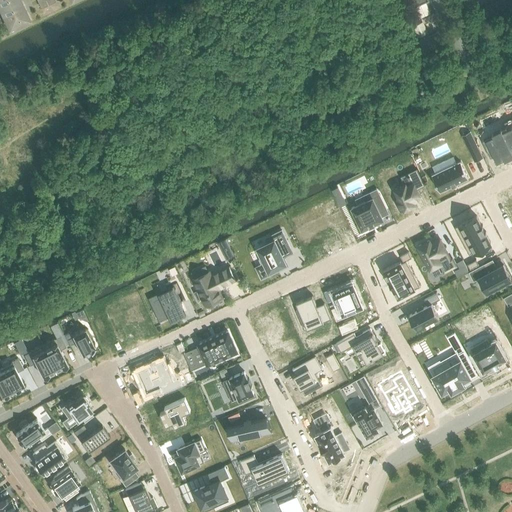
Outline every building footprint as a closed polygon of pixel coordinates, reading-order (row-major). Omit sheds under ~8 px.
[(28,19),(23,9),(19,0),(16,0),(0,8),(9,25),(8,26),(10,29),(13,27),(12,27),(28,19)] [(455,16),(447,0),(433,0),(443,21),(455,16)] [(487,22),(511,9),(511,0),(499,0),(481,9),(487,22)] [(428,33),(423,22),(413,26),(418,37),(428,33)] [(473,56),(458,23),(446,29),(461,62),(473,56)] [(447,42),(441,30),(419,40),(425,52),(447,42)] [(473,121),(468,123),(470,129),(475,138),(480,136),(475,126),(473,121)] [(493,135),(482,141),(490,157),(494,156),(497,162),(498,161),(498,160),(503,157),(505,160),(511,156),(511,126),(507,128),(502,131),(501,128),(492,133),(493,135)] [(472,137),(465,140),(475,161),(482,157),(472,137)] [(460,161),(431,175),(439,191),(468,178),(460,161)] [(404,184),(395,189),(399,197),(396,199),(401,210),(405,208),(405,209),(415,204),(413,200),(417,198),(417,199),(420,198),(416,189),(425,185),(417,168),(408,172),(408,173),(407,173),(408,173),(409,176),(408,176),(409,178),(410,178),(412,182),(411,182),(412,182),(405,185),(405,184),(404,184)] [(357,204),(351,207),(362,229),(369,225),(370,225),(375,223),(375,222),(383,219),(380,212),(387,209),(379,194),(365,201),(365,200),(363,196),(355,199),(357,203),(358,204),(357,204)] [(323,219),(305,228),(315,250),(334,242),(332,238),(342,233),(330,209),(320,214),(323,219)] [(465,221),(455,226),(469,254),(478,249),(481,255),(492,249),(489,243),(490,242),(485,232),(486,232),(485,231),(482,226),(483,226),(482,225),(481,225),(476,215),(468,220),(468,219),(465,221)] [(265,268),(259,271),(259,272),(261,278),(279,269),(279,268),(284,266),(283,263),(284,262),(280,255),(291,250),(290,248),(291,248),(282,230),(274,234),(275,234),(270,236),(273,242),(260,248),(264,257),(261,259),(260,259),(265,268)] [(226,239),(219,242),(221,248),(229,244),(226,239)] [(429,240),(419,245),(420,249),(419,250),(422,256),(424,255),(430,268),(440,263),(444,270),(444,271),(455,265),(452,259),(450,259),(439,239),(431,244),(429,240)] [(401,261),(383,270),(388,279),(388,280),(389,280),(392,287),(392,288),(393,288),(398,297),(419,286),(406,260),(411,257),(408,251),(400,255),(403,261),(401,262),(401,261)] [(460,268),(454,271),(457,276),(468,270),(462,259),(457,262),(460,268)] [(476,259),(467,264),(470,269),(479,264),(476,259)] [(484,264),(473,269),(478,278),(479,278),(486,292),(511,279),(507,271),(503,264),(488,272),(484,264)] [(174,266),(169,269),(171,274),(172,275),(177,273),(177,271),(174,266)] [(194,279),(193,279),(198,289),(194,291),(198,300),(203,298),(206,305),(222,297),(218,288),(235,280),(228,266),(211,275),(210,271),(209,272),(194,279)] [(339,305),(331,308),(336,320),(364,309),(353,282),(346,285),(346,284),(345,284),(339,287),(332,290),(339,305)] [(175,291),(153,300),(162,320),(169,316),(169,317),(171,321),(186,314),(184,309),(184,310),(175,291)] [(409,314),(408,314),(416,329),(417,329),(416,328),(438,317),(439,317),(431,303),(440,299),(437,292),(424,299),(427,305),(409,315),(409,314)] [(298,308),(296,309),(304,329),(331,319),(324,303),(317,306),(312,295),(307,297),(308,299),(304,300),(303,299),(296,302),(298,308)] [(354,319),(338,326),(342,334),(358,327),(354,319)] [(70,330),(64,334),(70,344),(76,341),(82,354),(90,350),(91,350),(94,345),(94,344),(89,336),(90,334),(88,329),(86,329),(85,327),(72,334),(70,330)] [(354,332),(335,343),(339,350),(340,352),(351,346),(353,345),(357,353),(358,353),(361,358),(364,357),(367,361),(371,359),(372,360),(374,359),(373,358),(386,351),(381,342),(380,342),(379,343),(375,337),(370,328),(363,332),(356,336),(354,332)] [(213,337),(199,343),(208,362),(221,356),(223,355),(236,349),(228,330),(214,336),(215,337),(213,338),(213,337)] [(439,360),(428,366),(433,375),(439,386),(442,391),(450,386),(451,388),(452,389),(463,383),(463,382),(462,380),(469,376),(465,368),(472,365),(454,333),(447,336),(456,352),(440,361),(439,360)] [(54,338),(42,344),(55,370),(68,364),(60,349),(66,346),(60,336),(54,339),(54,338)] [(487,338),(470,348),(483,370),(491,366),(492,367),(499,364),(498,362),(506,357),(502,351),(499,346),(496,340),(490,343),(487,338)] [(30,351),(24,354),(30,365),(36,362),(43,377),(55,370),(42,344),(30,350),(30,351)] [(185,352),(184,352),(191,369),(192,369),(192,368),(197,366),(191,350),(185,353),(185,352)] [(302,372),(294,376),(305,394),(322,385),(315,371),(321,368),(315,356),(298,365),(302,372)] [(12,362),(0,368),(12,390),(17,388),(19,389),(24,387),(24,384),(17,371),(23,368),(18,358),(11,361),(12,362)] [(147,367),(139,371),(142,378),(148,392),(150,390),(150,391),(161,386),(164,393),(182,385),(178,377),(177,378),(173,379),(173,378),(167,366),(165,367),(162,360),(154,364),(157,369),(149,373),(147,367)] [(0,397),(2,398),(6,396),(6,393),(12,390),(0,368),(0,369),(1,371),(0,371),(0,397)] [(244,371),(222,381),(232,403),(254,393),(251,385),(252,385),(249,378),(248,378),(244,371)] [(406,382),(383,394),(395,415),(418,402),(406,382)] [(73,399),(62,407),(68,417),(72,414),(77,420),(81,417),(84,422),(93,415),(90,411),(92,410),(87,403),(89,402),(87,401),(88,399),(85,395),(84,395),(83,394),(74,400),(73,399)] [(168,409),(160,412),(166,425),(166,424),(172,421),(175,427),(186,421),(182,412),(189,409),(190,410),(185,397),(164,406),(165,407),(167,406),(168,409)] [(366,406),(355,412),(364,427),(362,428),(366,436),(368,435),(379,429),(377,426),(383,422),(374,407),(368,411),(366,406)] [(332,410),(319,416),(322,423),(324,422),(326,428),(319,431),(323,440),(327,448),(331,458),(336,456),(337,458),(344,455),(343,453),(347,451),(343,441),(350,438),(347,430),(339,433),(335,424),(334,424),(331,419),(335,417),(332,410)] [(22,429),(15,434),(18,437),(18,438),(21,441),(24,445),(37,435),(41,440),(51,433),(47,427),(44,429),(36,418),(29,424),(28,423),(22,428),(22,429)] [(244,423),(227,427),(232,439),(272,430),(267,418),(250,422),(250,420),(244,421),(244,423)] [(102,424),(80,440),(88,451),(110,435),(102,424)] [(181,453),(174,456),(176,461),(177,461),(182,471),(204,461),(199,452),(206,449),(201,438),(178,448),(181,453)] [(44,445),(32,453),(37,459),(35,460),(37,464),(41,469),(43,472),(67,455),(56,440),(46,447),(44,445)] [(124,448),(109,459),(113,465),(118,471),(122,476),(119,478),(125,485),(138,475),(134,469),(137,466),(133,460),(129,454),(128,454),(124,448)] [(254,454),(239,461),(245,475),(253,471),(258,483),(289,469),(282,453),(258,464),(254,454)] [(55,479),(50,482),(53,486),(53,487),(57,492),(57,491),(57,492),(60,495),(62,494),(65,499),(77,490),(74,485),(79,481),(78,479),(77,477),(73,472),(68,465),(53,476),(55,479)] [(205,485),(195,490),(204,511),(214,506),(211,501),(226,495),(223,487),(220,480),(229,476),(225,466),(211,472),(215,481),(212,482),(210,483),(205,486),(205,485)] [(140,481),(125,488),(127,494),(129,493),(137,511),(142,511),(157,506),(152,496),(150,497),(144,485),(142,486),(140,481)] [(273,499),(261,505),(261,506),(264,511),(274,511),(276,511),(275,511),(303,511),(296,495),(298,494),(297,493),(295,494),(295,495),(284,499),(281,491),(272,495),(273,499)] [(0,511),(8,511),(18,508),(18,507),(15,501),(13,502),(11,498),(10,498),(0,502),(0,511)] [(93,498),(72,507),(74,511),(98,511),(95,503),(93,498)]
